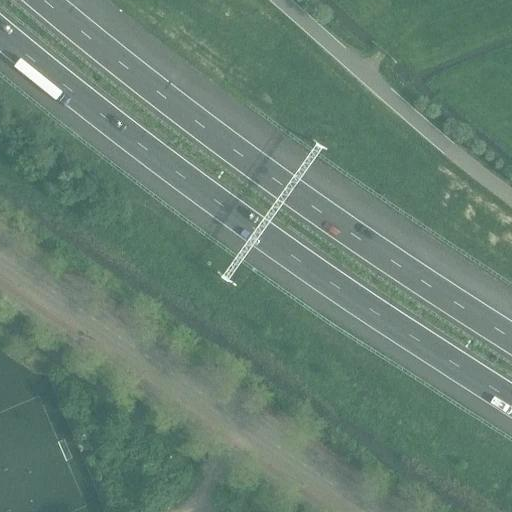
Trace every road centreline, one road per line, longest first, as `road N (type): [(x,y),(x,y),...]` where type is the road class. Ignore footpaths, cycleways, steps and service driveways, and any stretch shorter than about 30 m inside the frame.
road 1 (motorway): [(0,32),(251,234),(511,399)]
road 2 (motorway): [(511,334),(289,188),(44,0)]
road 3 (tertiary): [(369,511),(0,258)]
road 4 (unclassified): [(511,202),(276,0)]
